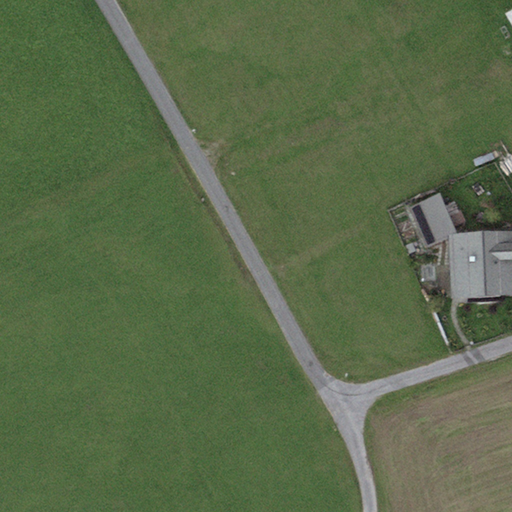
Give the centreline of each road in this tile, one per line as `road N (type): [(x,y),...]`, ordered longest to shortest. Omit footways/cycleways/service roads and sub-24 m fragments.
road 1 (residential): [(104,0),(315,370),(342,401)]
road 2 (residential): [(511,341),(342,401)]
